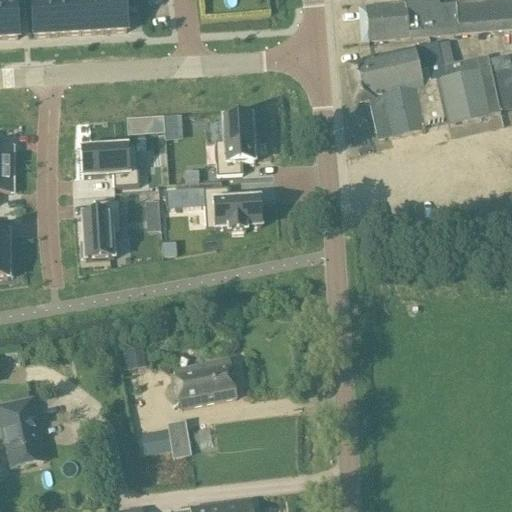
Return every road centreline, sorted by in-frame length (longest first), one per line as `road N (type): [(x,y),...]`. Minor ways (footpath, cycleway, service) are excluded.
road 1 (tertiary): [(349,511),(317,59)]
road 2 (unknown): [(46,375),(84,406),(149,495),(347,478)]
road 3 (residential): [(51,76),(55,284)]
road 4 (residential): [(187,68),(51,76)]
road 5 (residential): [(317,59),(187,68)]
